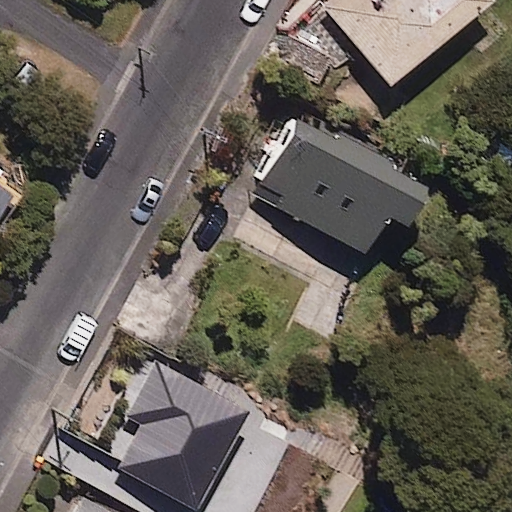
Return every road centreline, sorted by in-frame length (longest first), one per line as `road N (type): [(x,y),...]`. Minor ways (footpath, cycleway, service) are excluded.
road 1 (residential): [(167,93),(0,402)]
road 2 (residential): [(12,0),(167,93)]
